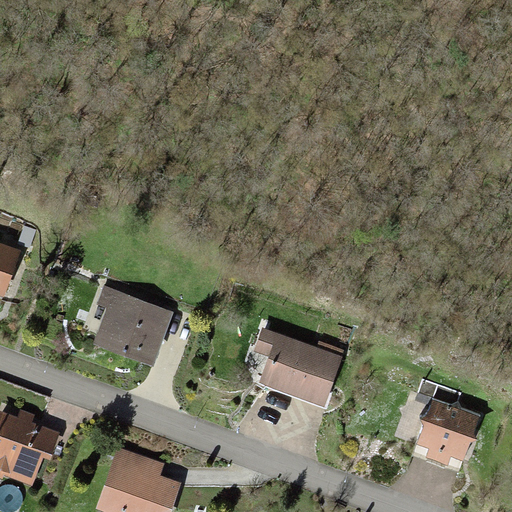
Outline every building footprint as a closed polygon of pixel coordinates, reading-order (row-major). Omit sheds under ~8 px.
[(0,244),(0,295),(5,297),(21,252),(0,244)] [(106,291),(88,339),(152,363),(170,315),(106,291)] [(270,358),(262,383),(326,405),(342,357),(262,330),(255,353),(270,358)] [(436,404),(422,447),(460,459),(474,417),(436,404)] [(0,477),(32,490),(44,458),(49,460),(58,435),(30,425),(32,419),(20,415),(18,420),(0,413),(0,477)] [(118,452),(98,509),(104,511),(107,511),(170,511),(180,485),(158,478),(161,468),(118,452)]
